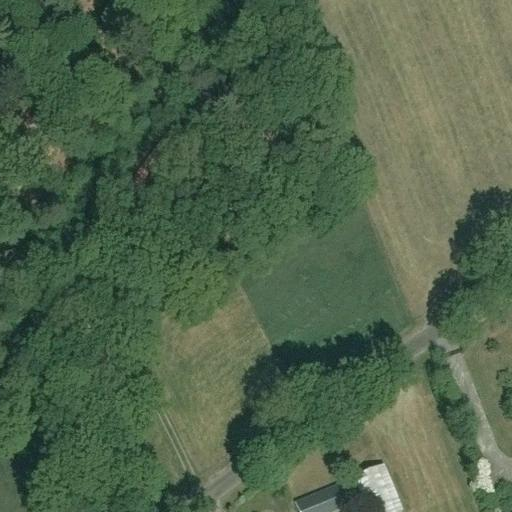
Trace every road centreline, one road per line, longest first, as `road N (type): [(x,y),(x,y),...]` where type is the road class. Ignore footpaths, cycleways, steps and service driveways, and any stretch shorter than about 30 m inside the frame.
road 1 (unclassified): [(188,511),(511,276)]
road 2 (track): [(212,0),(139,140),(50,243),(0,280)]
